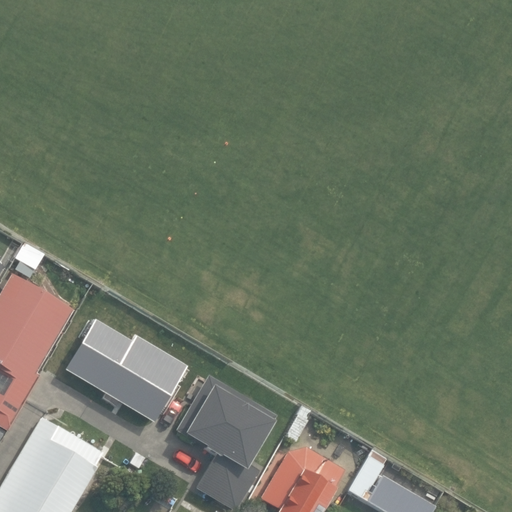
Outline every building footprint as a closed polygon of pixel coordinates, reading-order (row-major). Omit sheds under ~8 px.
[(13,260),(33,271),(41,257),(21,246),(13,260)] [(0,441),(39,376),(35,374),(71,312),(9,276),(0,291),(0,441)] [(235,511),(259,471),(248,464),(276,416),(208,376),(175,431),(215,455),(195,488),(235,511)] [(298,407),(281,439),(294,446),(307,422),(304,421),(308,413),(298,407)] [(69,511),(95,469),(93,468),(100,456),(40,420),(0,486),(0,511),(69,511)] [(426,511),(430,505),(373,471),(382,455),(367,447),(343,488),(382,511),(380,511),(426,511)] [(319,511),(344,471),(304,448),(286,452),(258,500),(276,510),(274,511),(319,511)] [(438,511),(447,511),(453,501),(441,495),(433,509),(438,511)]
